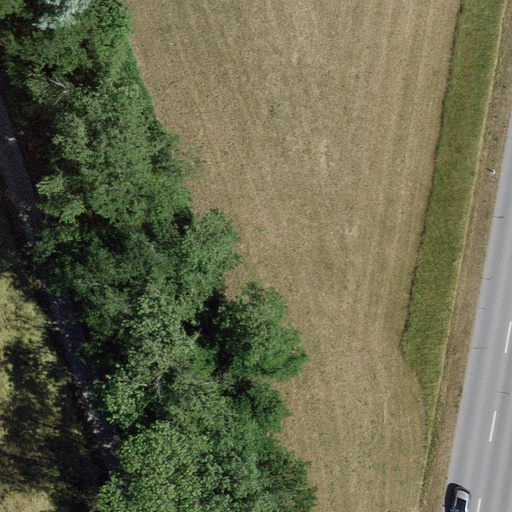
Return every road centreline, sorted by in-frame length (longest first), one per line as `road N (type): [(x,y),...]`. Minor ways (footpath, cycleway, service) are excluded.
road 1 (unclassified): [(0,153),(129,511)]
road 2 (secondary): [(468,511),(511,255)]
